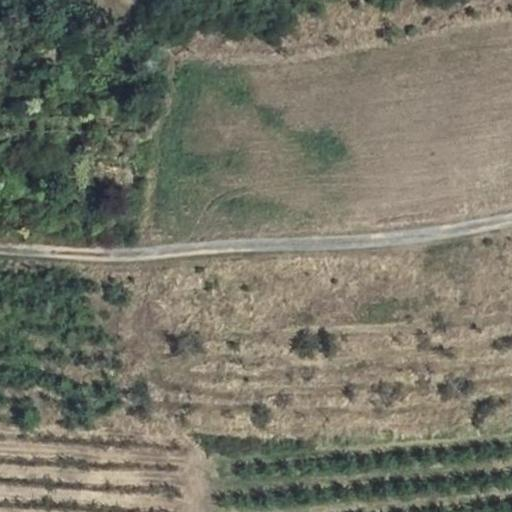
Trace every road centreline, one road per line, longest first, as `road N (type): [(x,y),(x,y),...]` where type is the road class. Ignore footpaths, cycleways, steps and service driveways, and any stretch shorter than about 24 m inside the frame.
road 1 (track): [(511,220),(407,239),(0,250)]
road 2 (track): [(105,0),(151,24),(166,57),(149,251)]
